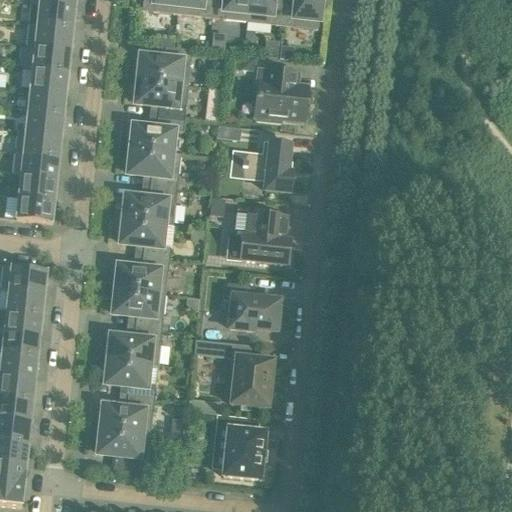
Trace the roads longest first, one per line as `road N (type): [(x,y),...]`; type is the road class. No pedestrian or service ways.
road 1 (residential): [(290,511),(344,0)]
road 2 (residential): [(71,254),(100,0)]
road 3 (residential): [(45,488),(71,254)]
road 4 (residential): [(45,488),(272,511)]
